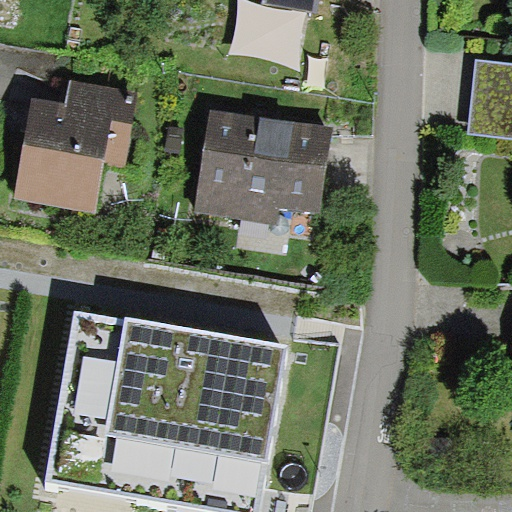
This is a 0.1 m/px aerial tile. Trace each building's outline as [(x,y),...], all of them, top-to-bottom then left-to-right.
[(306,0),(255,0),(254,13),(304,20),(306,0)] [(511,64),(474,62),(469,133),(511,136),(511,64)] [(125,88),(64,80),(60,106),(27,102),(15,192),(87,201),(92,159),(115,162),(125,88)] [(320,123),(204,111),(193,209),(270,217),(271,202),(311,206),(320,123)] [(271,511),(300,354),(77,314),(45,492),(158,511),(271,511)]
